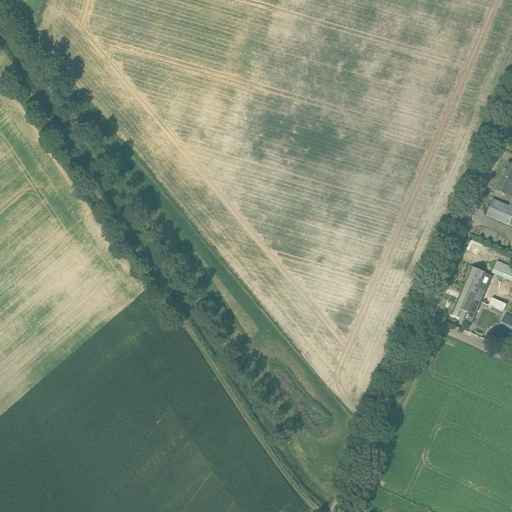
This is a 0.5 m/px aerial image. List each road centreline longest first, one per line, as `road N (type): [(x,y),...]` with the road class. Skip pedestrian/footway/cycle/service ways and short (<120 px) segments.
road 1 (track): [(0,62),(247,433),(323,511)]
road 2 (unclassified): [(332,511),(511,107)]
